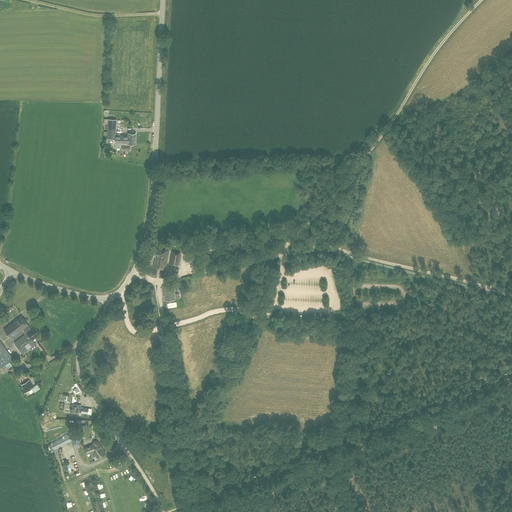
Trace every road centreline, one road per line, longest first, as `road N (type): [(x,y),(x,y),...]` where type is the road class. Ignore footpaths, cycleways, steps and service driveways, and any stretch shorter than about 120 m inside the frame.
road 1 (track): [(180,511),(511,377)]
road 2 (unclassified): [(132,273),(150,211),(163,0)]
road 3 (track): [(283,255),(275,304),(262,319),(219,310),(133,333),(121,291)]
road 4 (track): [(159,283),(192,502)]
road 5 (track): [(356,168),(440,45),(483,0)]
road 6 (track): [(331,471),(511,394)]
road 7 (unclassified): [(133,460),(78,369),(80,341),(104,313),(105,298)]
road 8 (track): [(511,293),(349,252)]
road 9 (track): [(284,252),(158,279),(134,269)]
road 10 (track): [(162,13),(95,15),(26,0)]
road 11 (track): [(363,305),(362,372),(348,438)]
